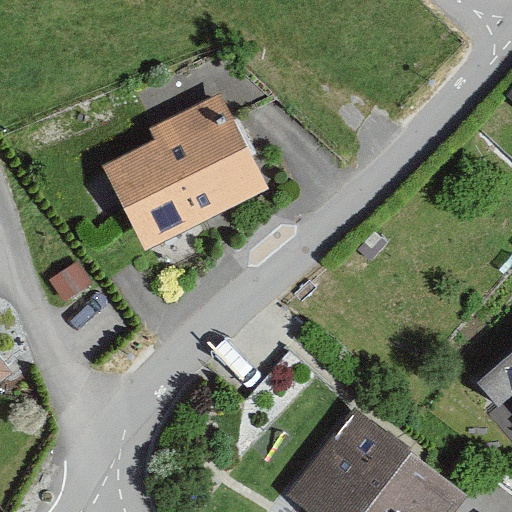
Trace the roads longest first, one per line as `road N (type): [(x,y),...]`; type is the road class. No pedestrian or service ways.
road 1 (unclassified): [(85,491),(199,338),(505,42)]
road 2 (unknown): [(110,454),(51,369),(0,235)]
